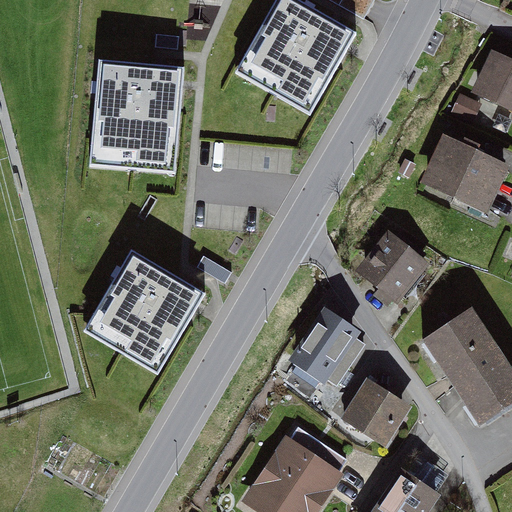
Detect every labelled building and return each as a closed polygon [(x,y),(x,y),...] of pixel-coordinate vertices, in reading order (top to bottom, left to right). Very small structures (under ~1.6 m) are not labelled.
[(358,41),(291,0),(284,0),(237,78),(309,121),(358,41)] [(511,119),(511,68),(485,59),(469,105),(511,119)] [(179,179),(185,76),(103,71),(97,174),(179,179)] [(481,218),(503,175),(445,145),(423,188),(481,218)] [(402,295),(434,259),(396,226),(364,262),(402,295)] [(210,296),(136,255),(90,338),(164,379),(210,296)] [(492,435),(511,422),(511,333),(495,306),(435,343),(492,435)] [(344,376),(367,333),(322,310),(300,353),(344,376)] [(389,454),(411,410),(366,387),(344,431),(389,454)] [(245,507),(251,511),(323,511),(357,461),(299,423),(245,507)] [(424,511),(419,508),(435,488),(415,472),(384,511),(424,511)]
